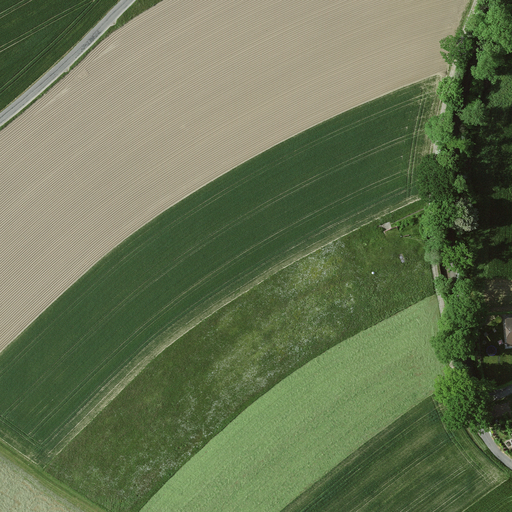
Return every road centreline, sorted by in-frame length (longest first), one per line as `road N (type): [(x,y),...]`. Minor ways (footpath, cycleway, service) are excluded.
road 1 (track): [(477,0),(439,128),(431,241),(454,385),(470,425),(489,445)]
road 2 (unclassified): [(127,0),(0,119)]
